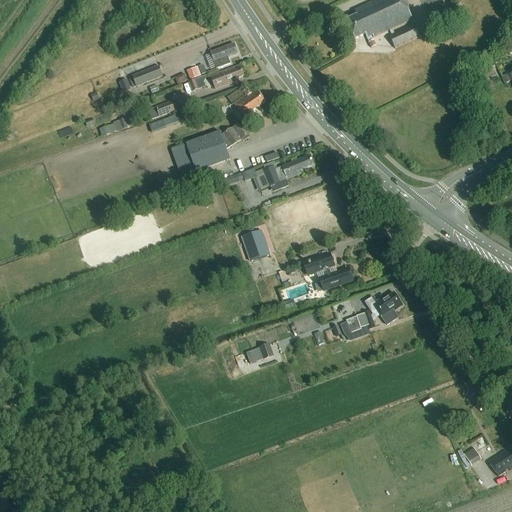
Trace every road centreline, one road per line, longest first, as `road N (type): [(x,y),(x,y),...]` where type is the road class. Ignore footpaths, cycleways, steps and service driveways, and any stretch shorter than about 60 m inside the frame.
road 1 (secondary): [(432,215),(317,110),(236,0)]
road 2 (unclassified): [(511,404),(411,253),(432,215)]
